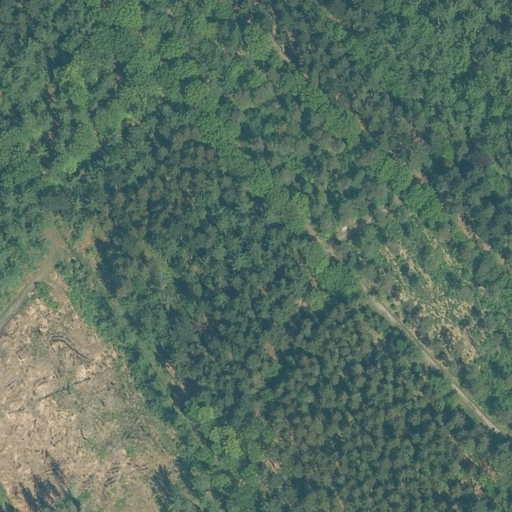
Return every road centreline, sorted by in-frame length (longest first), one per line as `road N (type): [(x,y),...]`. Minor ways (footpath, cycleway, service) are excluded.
road 1 (track): [(511,445),(96,0)]
road 2 (track): [(511,108),(410,193),(316,242),(255,429),(218,511)]
road 3 (track): [(0,322),(56,259),(51,233),(0,158)]
